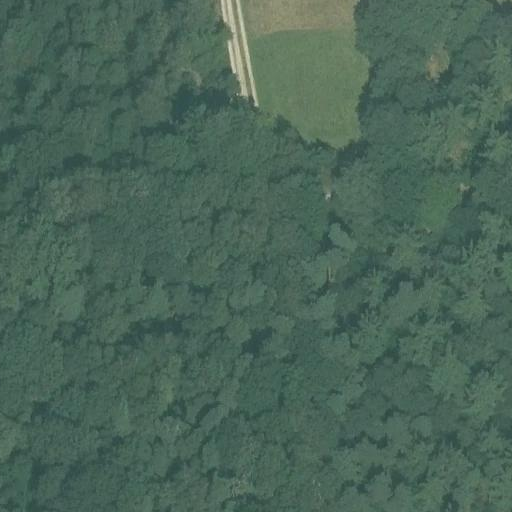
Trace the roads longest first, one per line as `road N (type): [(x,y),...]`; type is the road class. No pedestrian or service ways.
road 1 (track): [(262,197),(322,511)]
road 2 (track): [(225,0),(262,197)]
